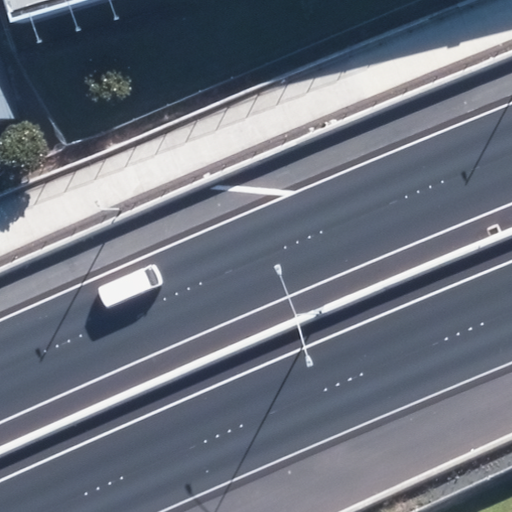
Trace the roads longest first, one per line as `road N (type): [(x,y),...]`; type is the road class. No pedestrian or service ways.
road 1 (motorway): [(0,368),(511,153)]
road 2 (motorway): [(511,306),(43,511)]
